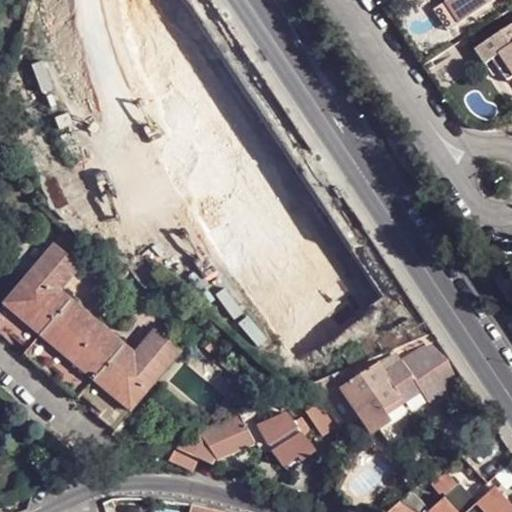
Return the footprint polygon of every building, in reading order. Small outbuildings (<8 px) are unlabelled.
[(448,0),(459,15),(482,0),(448,0)] [(511,25),(475,50),(484,65),(491,59),(498,55),(511,76),(511,25)] [(511,76),(498,55),(491,59),(505,81),(511,76)] [(457,73),(436,86),(445,99),(465,85),(457,73)] [(143,220),(169,202),(177,214),(215,189),(182,140),(118,183),(143,220)] [(82,267),(52,244),(0,305),(0,334),(5,339),(9,335),(25,350),(21,354),(45,374),(48,370),(80,397),(96,411),(94,415),(113,432),(181,352),(154,327),(134,351),(63,290),(82,267)] [(142,282),(133,273),(127,279),(137,289),(142,282)] [(378,364),(342,388),(372,434),(387,424),(388,422),(382,413),(419,387),(431,405),(453,390),(471,418),(483,410),(436,338),(383,373),(378,364)] [(48,370),(45,374),(76,401),(80,397),(48,370)] [(352,374),(350,370),(313,386),(319,394),(352,374)] [(309,392),(296,397),(300,407),(313,401),(309,392)] [(256,421),(282,467),(312,450),(287,404),(256,421)] [(253,413),(243,417),(177,443),(178,447),(171,461),(193,471),(195,468),(201,457),(213,463),(256,444),(248,428),(257,424),(253,413)] [(428,510),(412,493),(389,511),(511,511),(509,507),(511,505),(511,504),(493,488),(473,505),(455,487),(428,510)] [(232,511),(233,511),(227,509),(216,506),(203,504),(192,502),(189,511),(232,511)]
